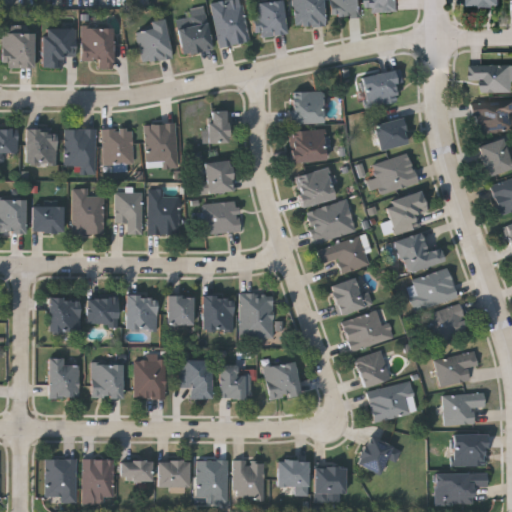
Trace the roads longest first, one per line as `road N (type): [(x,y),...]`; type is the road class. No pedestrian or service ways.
road 1 (residential): [(511,44),(383,49),(130,101),(0,100)]
road 2 (residential): [(333,419),(338,404),(270,194),(261,74)]
road 3 (residential): [(0,430),(311,430),(333,419)]
road 4 (residential): [(441,48),(451,163),(511,334)]
road 5 (residential): [(0,265),(242,263),(286,253)]
road 6 (residential): [(25,511),(25,266)]
